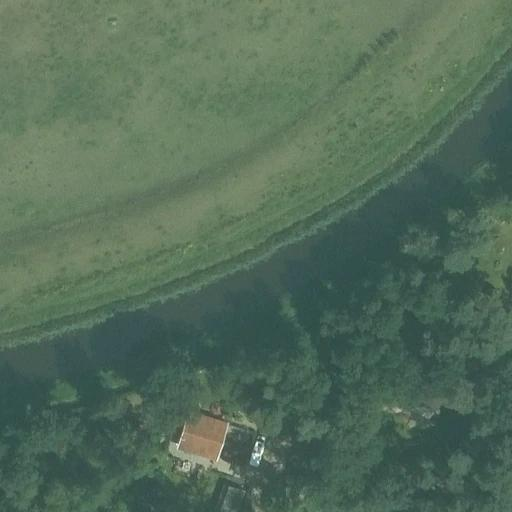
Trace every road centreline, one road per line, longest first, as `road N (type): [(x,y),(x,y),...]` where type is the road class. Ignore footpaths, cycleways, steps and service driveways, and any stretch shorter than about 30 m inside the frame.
road 1 (track): [(511,12),(361,157),(295,198),(202,247),(0,315)]
road 2 (track): [(0,423),(142,383),(268,335),(417,248),(511,171)]
